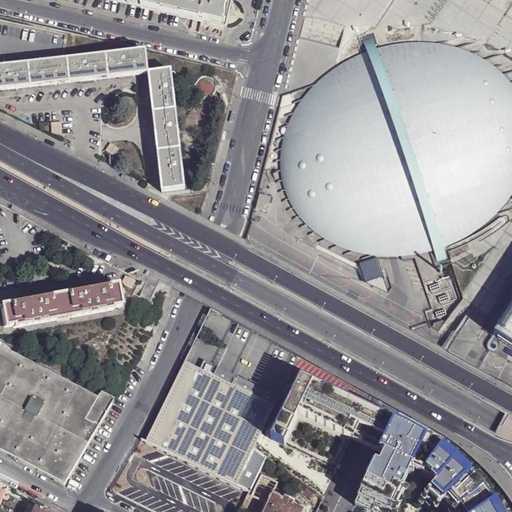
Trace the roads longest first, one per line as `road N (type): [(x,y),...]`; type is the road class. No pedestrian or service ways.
road 1 (secondary): [(511,433),(0,145)]
road 2 (secondary): [(511,403),(118,192),(0,140)]
road 3 (secondary): [(0,180),(499,452)]
road 4 (tertiary): [(269,62),(194,301),(88,503)]
road 5 (tertiary): [(269,62),(0,0)]
